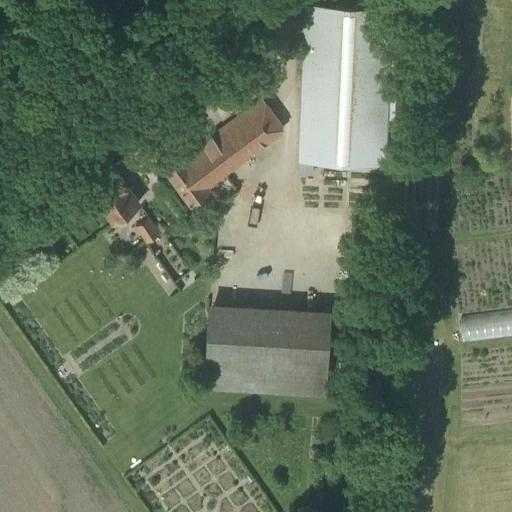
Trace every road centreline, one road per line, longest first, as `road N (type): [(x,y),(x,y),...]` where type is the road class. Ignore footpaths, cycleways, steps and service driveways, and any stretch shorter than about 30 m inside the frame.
road 1 (track): [(252,0),(0,184)]
road 2 (track): [(340,511),(343,264)]
